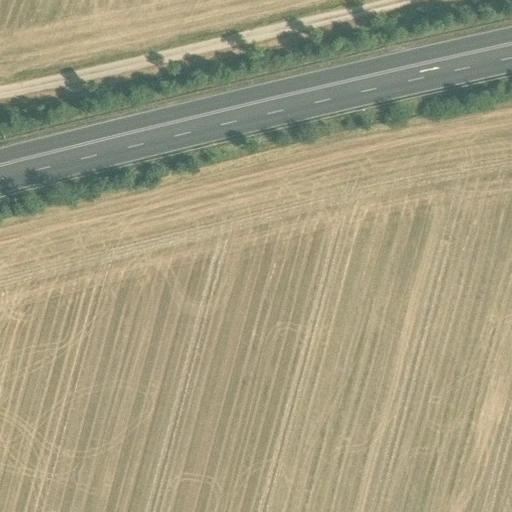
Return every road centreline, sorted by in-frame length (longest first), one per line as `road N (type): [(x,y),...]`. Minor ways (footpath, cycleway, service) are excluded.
road 1 (trunk): [(511,52),(0,175)]
road 2 (track): [(431,0),(0,103)]
